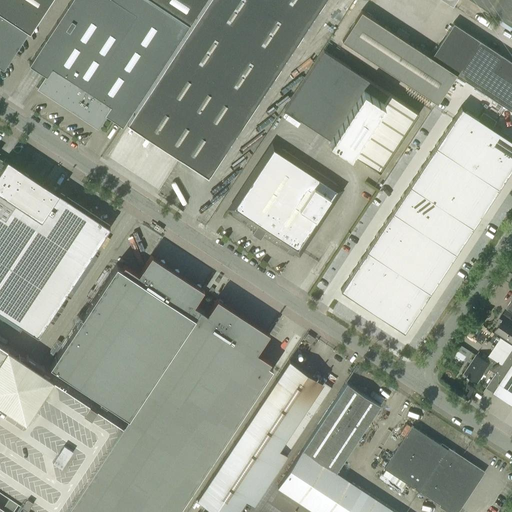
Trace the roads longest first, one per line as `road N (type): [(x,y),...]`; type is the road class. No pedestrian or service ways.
road 1 (unclassified): [(413,381),(0,109)]
road 2 (unknown): [(183,230),(336,0)]
road 3 (unclassified): [(413,381),(511,236)]
